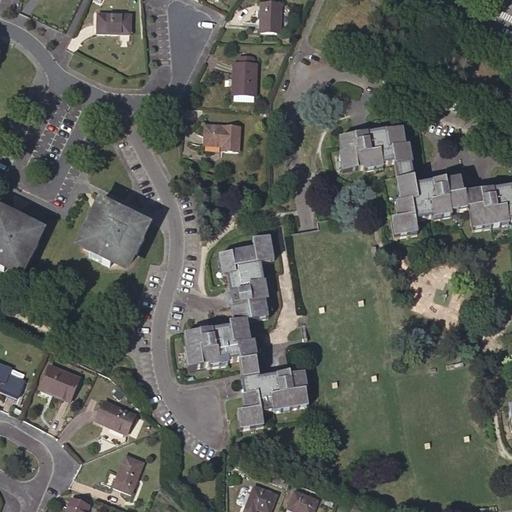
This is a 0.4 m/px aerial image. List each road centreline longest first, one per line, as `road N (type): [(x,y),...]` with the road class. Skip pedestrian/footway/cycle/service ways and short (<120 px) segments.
road 1 (residential): [(125,102),(176,228),(159,322),(163,380),(201,414)]
road 2 (residential): [(0,28),(35,46),(54,75),(125,102)]
